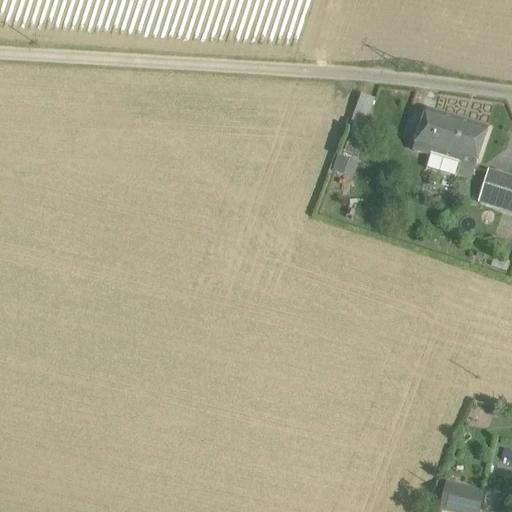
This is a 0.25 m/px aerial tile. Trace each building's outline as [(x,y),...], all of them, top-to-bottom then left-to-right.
[(373,101),(361,97),(351,123),(364,128),(373,101)] [(488,130),(425,111),(412,152),(430,157),(426,171),(454,179),(455,176),(471,181),(488,130)] [(337,157),(332,172),(351,179),(357,164),(337,157)] [(511,180),(488,173),(479,202),(504,210),(504,212),(511,214),(511,180)] [(477,404),(476,423),(492,423),(492,404),(477,404)] [(458,511),(463,492),(447,488),(441,511),(444,511),(458,511)] [(477,511),(482,496),(463,492),(458,511),(477,511)] [(511,511),(511,499),(507,498),(503,511),(511,511)]
